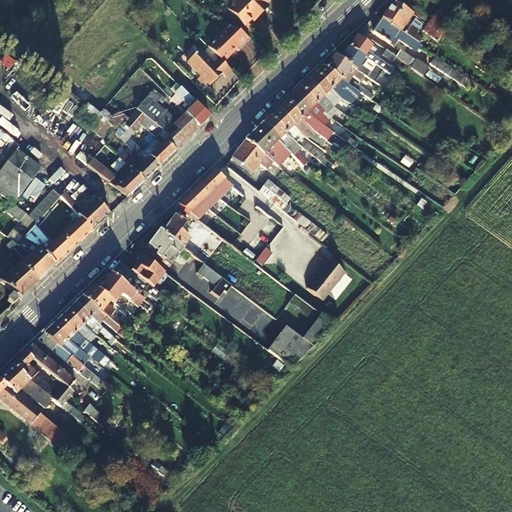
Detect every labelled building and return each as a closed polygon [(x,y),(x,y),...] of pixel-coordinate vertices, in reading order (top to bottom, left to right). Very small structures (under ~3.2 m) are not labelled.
[(258,9),(248,0),(230,0),(224,6),(241,22),(248,15),(250,17),(258,9)] [(248,0),(258,9),(264,3),(262,0),(248,0)] [(487,2),(483,8),(496,18),(500,11),(487,2)] [(411,40),(418,45),(421,39),(415,35),(417,32),(406,24),(410,18),(414,20),(416,18),(393,3),(382,19),(399,31),(411,40)] [(427,25),(441,35),(454,18),(442,8),(434,18),(433,17),(427,25)] [(399,31),(382,19),(372,34),(390,45),(399,31)] [(441,35),(427,25),(422,31),(438,42),(442,36),(441,35)] [(220,63),(223,65),(231,56),(229,54),(234,49),(239,53),(252,41),(229,26),(206,50),(220,63)] [(356,37),(349,47),(368,60),(391,77),(393,73),(372,57),(368,53),(372,48),(356,37)] [(418,45),(411,40),(408,46),(414,50),(418,45)] [(349,47),(340,59),(363,75),(379,86),(382,82),(363,68),(368,60),(349,47)] [(368,53),(372,57),(376,51),(372,48),(368,53)] [(395,59),(385,52),(382,57),(392,64),(395,59)] [(395,59),(407,67),(411,60),(400,52),(395,59)] [(231,74),(223,65),(220,63),(215,69),(200,55),(189,66),(213,89),(224,77),(226,79),(231,74)] [(363,75),(340,59),(334,55),(324,68),(347,84),(352,77),(359,82),(363,75)] [(456,72),(435,58),(430,65),(451,80),(456,72)] [(340,101),(344,98),(343,97),(346,94),(344,91),(349,85),(347,84),(324,68),(322,67),(314,74),(331,91),(340,101)] [(324,98),(331,91),(314,74),(308,80),(324,98)] [(324,98),(308,80),(300,87),(301,89),(326,115),(329,112),(325,108),(329,103),(324,98)] [(74,81),(67,91),(86,104),(93,93),(74,81)] [(352,87),(355,90),(370,100),(373,96),(355,83),(352,87)] [(343,97),(344,98),(346,100),(355,90),(352,87),(349,85),(344,91),(346,94),(343,97)] [(309,112),(313,117),(318,122),(326,115),(301,89),(300,87),(292,95),(309,112)] [(180,88),(179,88),(174,94),(190,110),(185,114),(198,127),(209,117),(207,115),(204,112),(180,88)] [(165,143),(173,152),(198,127),(185,114),(174,125),(151,108),(157,101),(149,95),(127,120),(117,112),(112,118),(103,110),(98,115),(117,131),(113,135),(124,144),(129,139),(140,126),(156,137),(153,141),(161,147),(165,143)] [(308,122),(313,117),(309,112),(292,95),(285,102),(311,129),(313,127),(308,122)] [(279,111),(298,132),(302,129),(309,136),(309,138),(328,151),(332,145),(311,129),(285,102),(277,110),(279,111)] [(353,122),(335,109),(331,115),(342,123),(343,125),(348,129),(353,122)] [(301,148),(309,154),(320,163),(323,158),(299,141),(294,136),(298,132),(279,111),(277,110),(270,117),(296,144),(301,148)] [(109,140),(113,135),(117,131),(98,115),(97,117),(91,124),(109,140)] [(292,147),(296,144),(270,117),(263,124),(284,146),(288,143),(292,147)] [(300,163),(293,156),(284,146),(263,124),(244,142),(245,143),(264,158),(277,168),(283,162),(295,175),(303,167),(300,163)] [(142,152),(129,139),(124,144),(128,148),(144,163),(149,159),(157,167),(173,152),(165,143),(161,147),(153,141),(156,137),(140,126),(139,137),(149,144),(142,152)] [(252,174),(264,158),(245,143),(244,142),(232,159),(252,174)] [(144,163),(128,148),(118,159),(125,165),(142,182),(157,167),(149,159),(144,163)] [(309,154),(301,148),(293,156),(300,163),(309,154)] [(11,203),(13,205),(40,169),(15,150),(0,170),(0,194),(7,200),(11,203)] [(142,182),(125,165),(113,177),(104,169),(108,164),(96,155),(85,167),(126,197),(142,182)] [(238,192),(213,172),(177,207),(189,216),(213,191),(228,203),(238,192)] [(258,192),(282,210),(291,198),(267,179),(258,192)] [(43,216),(59,198),(52,191),(36,208),(42,215),(43,216)] [(81,213),(77,208),(63,194),(59,198),(60,200),(79,219),(91,231),(107,215),(94,201),(92,203),(81,213)] [(81,213),(92,203),(87,198),(77,208),(81,213)] [(25,214),(13,205),(11,203),(5,212),(19,222),(25,214)] [(36,208),(28,216),(38,223),(43,216),(42,215),(36,208)] [(174,215),(161,232),(183,249),(203,264),(204,265),(208,259),(196,250),(198,247),(179,232),(185,224),(174,215)] [(48,240),(35,226),(24,239),(37,247),(39,249),(54,266),(91,231),(79,219),(53,243),(49,239),(48,240)] [(161,232),(159,230),(147,246),(157,253),(155,256),(170,266),(183,249),(161,232)] [(22,250),(28,256),(47,273),(54,266),(39,249),(37,247),(24,239),(18,235),(12,242),(17,246),(22,250)] [(22,250),(17,246),(9,256),(14,260),(22,250)] [(47,273),(28,256),(19,265),(37,282),(47,273)] [(143,258),(132,272),(154,289),(158,284),(161,286),(169,277),(143,258)] [(99,281),(93,287),(95,288),(99,291),(115,304),(122,295),(138,308),(140,306),(148,313),(152,307),(145,301),(149,295),(157,302),(161,295),(154,289),(132,272),(119,262),(102,284),(99,281)] [(343,275),(328,262),(305,291),(320,303),(343,275)] [(204,265),(203,264),(199,270),(216,284),(214,287),(220,292),(227,283),(204,266),(204,265)] [(37,282),(19,265),(8,274),(0,268),(0,281),(0,282),(20,298),(37,282)] [(93,287),(82,298),(120,327),(123,323),(113,315),(116,312),(108,306),(112,302),(115,304),(99,291),(95,288),(93,287)] [(6,300),(12,306),(17,301),(11,296),(6,300)] [(311,320),(316,313),(294,297),(288,305),(311,320)] [(74,305),(91,319),(96,314),(108,324),(107,325),(116,332),(120,327),(82,298),(74,305)] [(99,326),(91,319),(74,305),(67,312),(93,334),(99,326)] [(67,312),(58,321),(80,338),(84,333),(86,335),(85,336),(99,348),(104,344),(93,334),(67,312)] [(302,340),(311,348),(332,326),(331,325),(320,316),(302,340)] [(51,328),(68,341),(72,337),(85,348),(84,349),(98,361),(102,356),(80,338),(58,321),(51,328)] [(82,352),(68,341),(51,328),(43,335),(56,345),(68,355),(72,352),(93,369),(97,364),(82,352)] [(112,337),(101,328),(98,332),(109,341),(112,337)] [(290,368),(291,368),(311,348),(302,340),(286,328),(268,351),(290,368)] [(54,348),(56,345),(43,335),(38,340),(51,351),(54,348)] [(72,337),(68,341),(82,352),(84,349),(85,348),(72,337)] [(24,353),(39,365),(39,366),(46,357),(32,345),(24,353)] [(68,355),(56,345),(54,348),(56,350),(53,353),(66,363),(70,357),(68,355)] [(63,386),(59,383),(53,389),(43,380),(35,377),(36,375),(33,372),(39,365),(24,353),(11,366),(51,400),(63,386)] [(54,378),(61,369),(46,357),(39,366),(54,378)] [(70,357),(66,363),(78,373),(80,371),(82,372),(85,369),(70,357)] [(11,366),(0,376),(0,381),(16,395),(22,389),(31,397),(31,398),(44,409),(51,400),(11,366)] [(59,383),(63,386),(68,390),(69,389),(75,381),(61,369),(54,378),(59,383)] [(82,372),(80,375),(87,380),(89,378),(92,380),(95,377),(85,369),(82,372)] [(16,395),(0,381),(0,443),(8,451),(13,445),(0,434),(0,399),(30,425),(32,422),(41,415),(40,415),(16,395)] [(63,386),(51,400),(61,409),(76,421),(86,430),(90,425),(65,403),(73,393),(69,389),(68,390),(63,386)] [(110,408),(102,401),(99,404),(107,411),(110,408)] [(134,410),(124,402),(120,407),(130,415),(134,410)] [(13,445),(8,451),(35,472),(38,469),(59,487),(86,454),(41,415),(32,422),(30,425),(13,445)]
